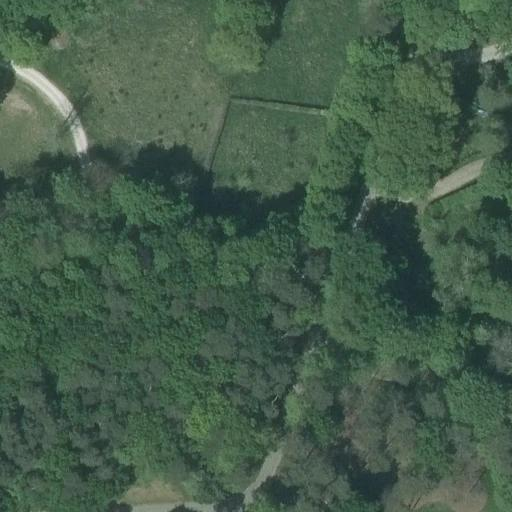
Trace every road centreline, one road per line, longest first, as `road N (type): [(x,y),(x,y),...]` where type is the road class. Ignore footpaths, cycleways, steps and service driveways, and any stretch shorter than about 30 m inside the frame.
road 1 (residential): [(435,0),(298,398),(258,486),(225,507),(166,511)]
road 2 (unknown): [(315,343),(435,362),(474,379),(511,416)]
